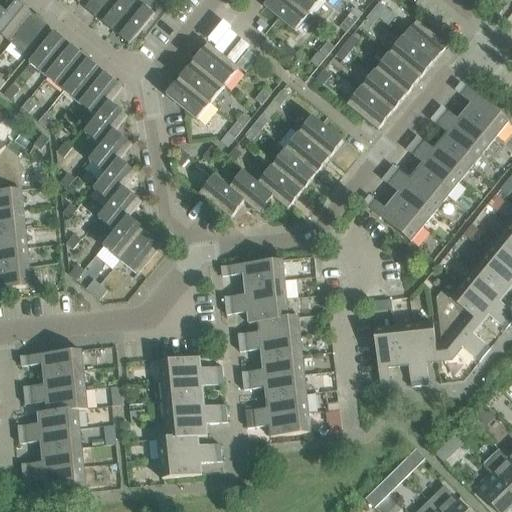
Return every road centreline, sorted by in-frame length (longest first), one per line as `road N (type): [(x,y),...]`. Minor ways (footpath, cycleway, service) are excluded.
road 1 (residential): [(320,230),(451,71),(489,52)]
road 2 (residential): [(354,442),(339,321),(353,283),(347,243),(320,230)]
road 3 (residential): [(2,333),(146,317),(203,251)]
road 4 (residential): [(203,251),(165,219),(146,82)]
road 5 (residential): [(13,478),(2,333)]
road 6 (residential): [(146,82),(45,0)]
road 7 (residential): [(203,251),(312,241),(320,230)]
